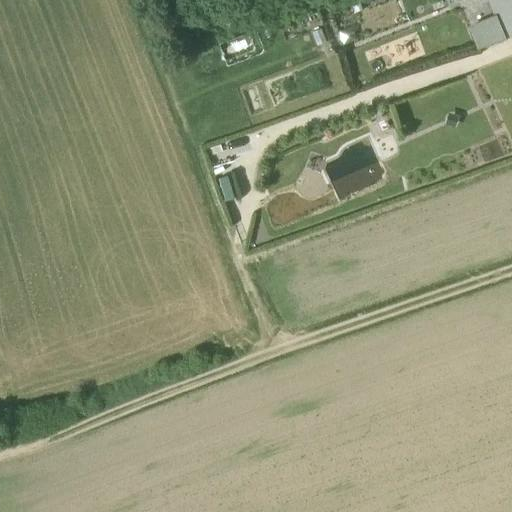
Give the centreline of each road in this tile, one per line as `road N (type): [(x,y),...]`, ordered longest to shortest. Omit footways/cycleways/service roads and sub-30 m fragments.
road 1 (track): [(511,271),(0,443)]
road 2 (track): [(135,0),(267,356)]
